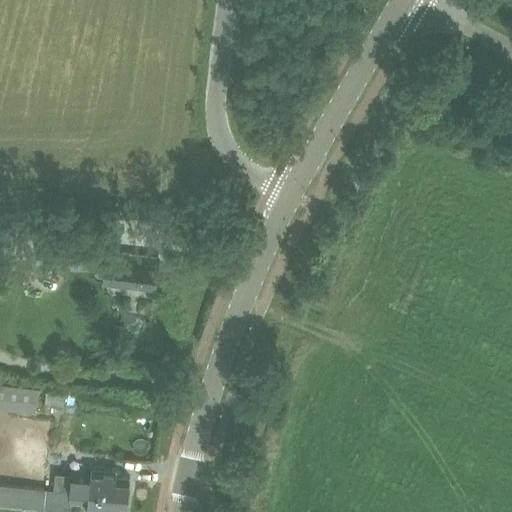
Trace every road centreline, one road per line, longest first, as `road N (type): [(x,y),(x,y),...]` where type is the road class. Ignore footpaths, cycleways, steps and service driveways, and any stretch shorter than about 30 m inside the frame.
road 1 (tertiary): [(182,511),(211,388),(289,197)]
road 2 (unclassified): [(289,197),(240,166),(222,142),(214,108),(227,0)]
road 3 (tertiary): [(289,197),(404,0)]
